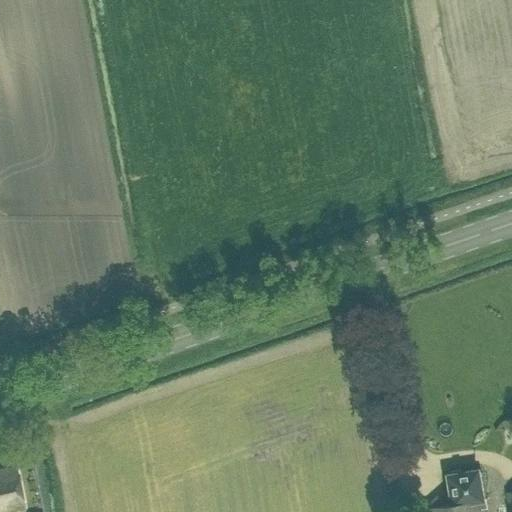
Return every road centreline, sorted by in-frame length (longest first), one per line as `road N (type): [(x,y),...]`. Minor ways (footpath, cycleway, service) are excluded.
road 1 (secondary): [(0,400),(511,225)]
road 2 (unknown): [(366,275),(413,449),(484,463),(497,478),(500,511)]
